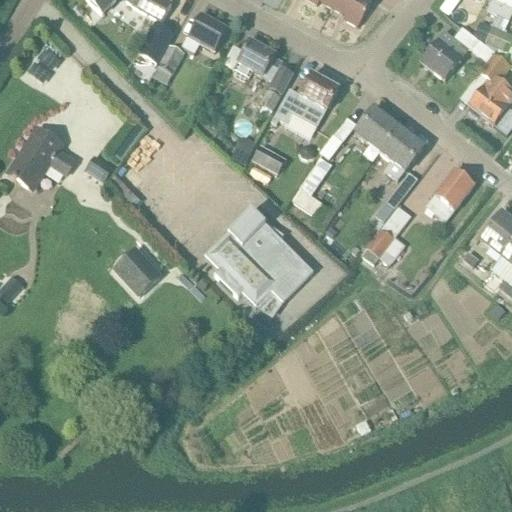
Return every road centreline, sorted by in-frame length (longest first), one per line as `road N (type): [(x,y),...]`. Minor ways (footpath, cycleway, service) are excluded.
road 1 (residential): [(511,188),(358,73)]
road 2 (residential): [(227,0),(358,73)]
